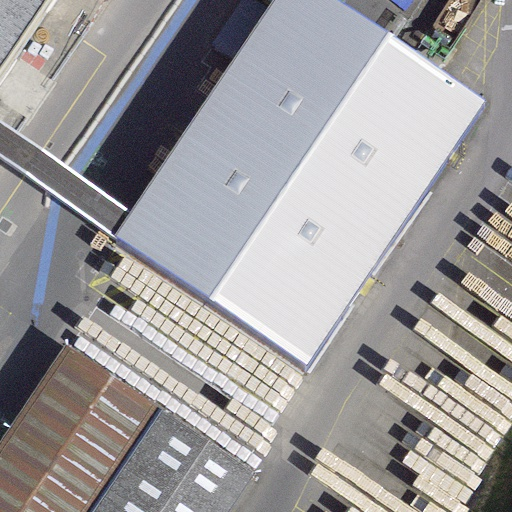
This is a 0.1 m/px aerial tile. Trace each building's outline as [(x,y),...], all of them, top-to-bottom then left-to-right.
[(0,0),(0,64),(43,0),(0,0)] [(489,100),(339,0),(272,0),(130,210),(110,239),(306,370),(489,100)] [(0,159),(110,239),(130,210),(0,120),(0,159)] [(263,428),(301,372),(128,254),(89,310),(263,428)] [(0,511),(234,511),(261,473),(69,343),(0,444),(0,511)]
